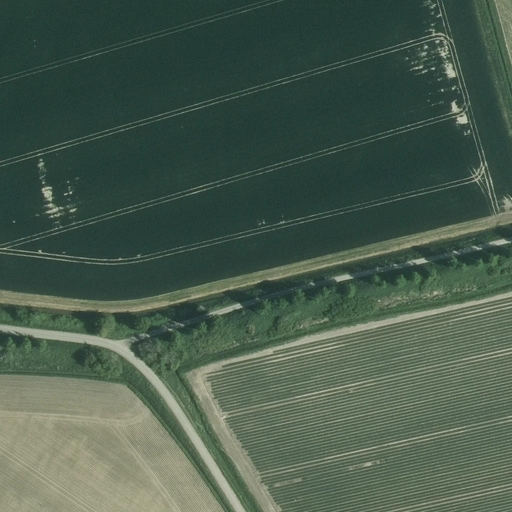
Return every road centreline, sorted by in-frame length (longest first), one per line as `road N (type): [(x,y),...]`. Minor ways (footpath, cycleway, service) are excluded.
road 1 (unclassified): [(119,347),(272,295),(511,240)]
road 2 (unclassified): [(240,511),(189,430),(119,347)]
road 3 (unclassified): [(119,347),(0,328)]
